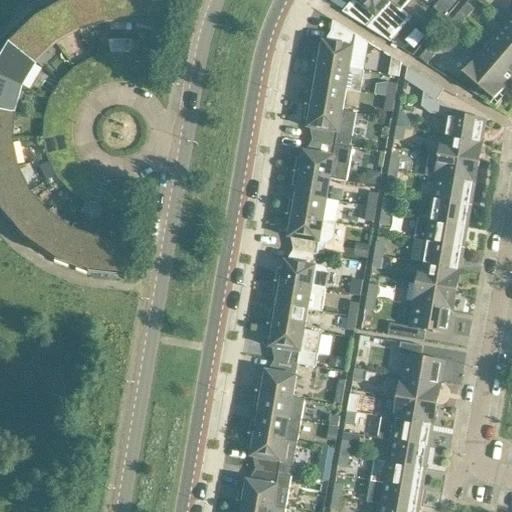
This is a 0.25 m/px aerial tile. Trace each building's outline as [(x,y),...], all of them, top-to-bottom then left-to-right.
[(55,43),(79,29),(66,0),(63,0),(35,16),(33,13),(33,14),(55,43)] [(66,0),(79,29),(106,21),(102,0),(66,0)] [(102,0),(106,21),(134,21),(136,0),(102,0)] [(136,0),(134,21),(161,27),(162,27),(172,0),(136,0)] [(355,0),(357,2),(346,15),(380,36),(390,42),(411,18),(402,10),(390,0),(355,0)] [(410,0),(390,0),(391,1),(402,10),(410,0)] [(447,3),(438,13),(445,19),(454,9),(447,3)] [(467,3),(459,12),(467,19),(475,9),(467,3)] [(467,19),(459,12),(451,21),(459,28),(467,19)] [(445,19),(438,13),(429,24),(436,30),(445,19)] [(35,62),(55,43),(33,14),(32,14),(34,17),(9,41),(7,39),(6,39),(35,62)] [(313,62),(350,69),(354,47),(353,47),(355,34),(333,21),(329,43),(323,42),(321,49),(317,48),(316,48),(314,62),(313,62)] [(511,32),(505,26),(490,42),(511,60),(511,32)] [(0,76),(20,86),(35,62),(6,39),(6,40),(8,42),(0,55),(0,76)] [(132,40),(109,41),(111,53),(125,53),(130,53),(132,40)] [(132,40),(130,53),(136,54),(137,55),(140,42),(132,40)] [(507,85),(511,79),(511,60),(490,42),(476,59),(507,85)] [(428,49),(419,58),(427,65),(435,55),(428,49)] [(99,67),(112,64),(111,53),(96,57),(99,67)] [(125,53),(111,53),(112,64),(126,63),(125,53)] [(147,67),(151,58),(137,55),(136,54),(133,64),(147,67)] [(399,78),(402,64),(392,57),(389,76),(399,78)] [(494,100),(507,85),(476,59),(463,74),(494,100)] [(87,61),(74,69),(81,77),(92,70),(87,61)] [(313,63),(311,78),(312,78),(312,77),(316,78),(315,85),(346,90),(359,92),(363,71),(350,69),(313,62),(313,63)] [(407,67),(405,80),(408,83),(424,93),(421,107),(430,114),(446,117),(443,135),(483,142),(486,120),(471,118),(472,117),(470,116),(470,118),(463,116),(463,115),(462,115),(462,116),(457,115),(458,113),(437,100),(443,90),(407,67)] [(71,86),(81,77),(74,69),(64,79),(71,86)] [(0,110),(12,113),(20,86),(0,76),(0,110)] [(389,83),(386,97),(395,99),(398,85),(389,83)] [(343,111),(346,90),(315,85),(314,92),(310,91),(310,90),(309,90),(306,104),(305,104),(305,105),(356,114),(343,111)] [(57,87),(50,99),(59,103),(66,92),(57,87)] [(393,113),(395,99),(386,97),(384,111),(393,113)] [(55,116),(59,103),(50,99),(46,113),(55,116)] [(314,129),(312,141),(353,148),(353,147),(351,147),(356,114),(305,105),(305,106),(306,106),(304,120),(305,120),(309,120),(308,128),(314,129)] [(11,140),(12,113),(0,110),(0,141),(11,141),(11,140)] [(409,129),(410,124),(405,114),(399,113),(396,127),(405,129),(409,129)] [(44,123),(43,138),(53,137),(54,124),(44,123)] [(403,142),(405,129),(396,127),(394,140),(403,142)] [(438,156),(480,164),(480,163),(479,163),(483,142),(443,135),(440,156),(438,156)] [(56,150),(53,137),(43,138),(46,152),(56,150)] [(16,168),(11,141),(0,141),(0,173),(16,168)] [(347,182),(353,148),(312,141),(310,152),(304,151),(302,159),(298,158),(297,157),(295,171),(294,171),(294,172),(330,179),(347,182)] [(425,176),(436,178),(475,185),(479,164),(480,164),(438,156),(429,155),(425,176)] [(391,157),(389,170),(398,171),(400,159),(391,157)] [(49,162),(56,175),(64,170),(59,158),(49,162)] [(0,212),(29,193),(28,193),(16,168),(0,173),(0,209),(1,211),(0,211),(0,212)] [(73,180),(64,170),(56,175),(66,186),(73,180)] [(398,171),(389,170),(387,183),(396,184),(398,171)] [(294,173),(292,187),(293,187),(297,188),(296,194),(326,200),(330,179),(294,172),(294,173)] [(367,178),(366,184),(378,186),(381,174),(375,173),(367,178)] [(436,178),(432,199),(472,206),(475,185),(436,178)] [(73,193),(85,202),(90,193),(79,185),(73,193)] [(46,214),(29,193),(0,212),(0,213),(1,212),(24,239),(22,241),(23,242),(47,215),(46,214)] [(102,198),(90,193),(85,202),(99,207),(102,198)] [(370,193),(367,207),(376,208),(379,195),(370,193)] [(286,214),(286,215),(334,223),(338,202),(326,200),(296,194),(295,201),(291,201),(291,200),(290,200),(287,214),(286,214)] [(110,199),(109,210),(124,212),(124,201),(110,199)] [(468,227),(472,206),(432,199),(428,221),(468,227)] [(382,212),(391,214),(393,201),(384,200),(382,212)] [(376,208),(367,207),(365,221),(374,222),(376,208)] [(389,227),(391,214),(382,212),(379,225),(389,227)] [(69,230),(47,215),(23,242),(25,239),(54,259),(52,263),(53,263),(70,231),(69,230)] [(287,216),(285,230),(286,230),(286,229),(290,230),(289,238),(291,238),(295,239),(293,249),(293,251),(317,255),(324,256),(325,245),(333,239),(335,223),(334,223),(286,215),(286,216),(287,216)] [(425,242),(464,249),(468,227),(428,221),(418,219),(414,240),(425,242)] [(95,240),(70,231),(53,263),(55,260),(88,272),(87,276),(88,276),(96,240),(95,240)] [(125,280),(125,244),(123,244),(96,240),(88,276),(89,273),(124,276),(124,280),(125,280)] [(356,242),(353,255),(367,258),(369,244),(356,242)] [(377,242),(374,255),(383,257),(386,244),(377,242)] [(461,270),(464,249),(425,242),(421,263),(461,270)] [(315,265),(317,255),(293,251),(291,262),(285,261),(283,268),(279,268),(279,267),(278,267),(276,281),(275,281),(275,282),(325,291),(328,273),(325,266),(315,265)] [(383,257),(374,255),(372,268),(381,269),(383,257)] [(416,284),(458,291),(457,291),(461,270),(421,263),(417,284),(416,284)] [(351,279),(349,294),(360,296),(363,281),(351,279)] [(277,304),(308,310),(322,312),(325,291),(275,282),(275,283),(273,297),(274,297),(278,297),(277,304)] [(417,285),(414,306),(453,312),(457,292),(458,292),(458,291),(416,284),(416,285),(417,285)] [(367,297),(376,299),(378,286),(369,285),(367,297)] [(374,312),(376,299),(367,297),(365,310),(374,312)] [(351,303),(348,317),(357,318),(360,304),(351,303)] [(305,331),(308,310),(277,304),(276,311),(272,310),(271,310),(268,324),(267,324),(305,331)] [(449,334),(453,312),(414,306),(410,327),(390,324),(388,336),(424,342),(426,330),(433,332),(433,333),(434,333),(434,332),(449,334)] [(357,318),(348,317),(346,330),(355,332),(357,318)] [(274,360),(298,364),(315,367),(320,334),(305,331),(267,324),(267,325),(268,325),(266,339),(267,340),(267,339),(271,340),(270,348),(276,349),(274,360)] [(405,355),(401,377),(441,384),(445,362),(421,358),(423,346),(401,343),(399,354),(405,355)] [(296,376),(298,364),(274,360),(272,372),(266,371),(264,378),(260,378),(260,377),(259,377),(258,385),(257,391),(256,391),(256,392),(293,398),(295,385),(297,376),(296,376)] [(364,370),(355,369),(353,382),(362,383),(364,370)] [(441,385),(441,384),(401,377),(400,385),(398,398),(396,397),(396,398),(438,405),(439,405),(437,405),(441,385)] [(334,404),(342,406),(346,387),(337,386),(334,404)] [(305,400),(293,398),(256,392),(257,393),(254,407),(255,407),(255,406),(259,407),(258,414),(301,421),(305,400)] [(360,395),(350,394),(347,412),(356,413),(360,395)] [(438,405),(396,398),(396,399),(398,399),(394,419),(434,426),(437,406),(438,406),(438,405)] [(354,426),(356,413),(347,412),(345,424),(354,426)] [(249,433),(248,434),(298,442),(301,421),(258,414),(257,421),(253,420),(252,419),(249,434),(249,433)] [(331,416),(330,426),(339,428),(340,418),(331,416)] [(378,438),(390,441),(430,447),(434,426),(394,419),(381,417),(378,438)] [(339,428),(330,426),(327,440),(336,442),(339,428)] [(249,435),(247,449),(248,449),(252,450),(251,457),(253,458),(257,458),(255,469),(255,470),(290,476),(296,442),(248,434),(248,435),(249,435)] [(342,441),(340,454),(349,456),(351,443),(342,441)] [(426,469),(430,447),(390,441),(387,462),(426,469)] [(349,456),(340,454),(338,467),(347,469),(349,456)] [(371,481),(422,490),(426,469),(387,462),(375,460),(371,481)] [(323,464),(321,477),(328,478),(330,466),(323,464)] [(237,501),(285,510),(290,476),(255,470),(255,471),(253,482),(249,481),(247,480),(245,488),(241,487),(242,487),(240,487),(238,501),(237,501)] [(379,505),(419,511),(422,490),(371,481),(368,503),(379,505)] [(335,484),(333,497),(342,498),(344,485),(335,484)] [(342,498),(333,497),(330,510),(340,511),(342,498)] [(238,502),(235,511),(284,511),(285,510),(237,501),(237,502),(238,502)]
